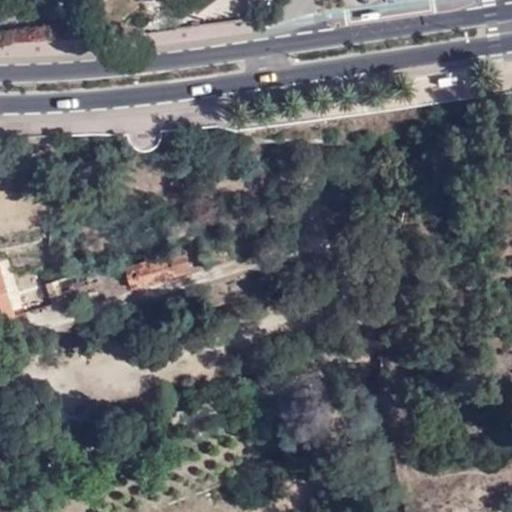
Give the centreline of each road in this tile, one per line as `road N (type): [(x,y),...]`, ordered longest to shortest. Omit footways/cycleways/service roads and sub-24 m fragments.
road 1 (secondary): [(511,11),(128,66),(0,74)]
road 2 (secondary): [(0,102),(129,94),(511,41)]
